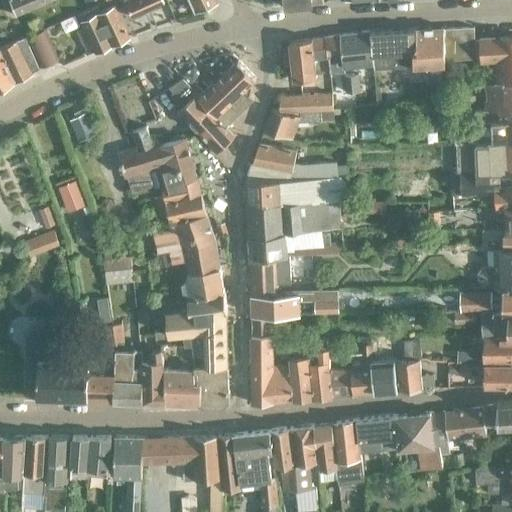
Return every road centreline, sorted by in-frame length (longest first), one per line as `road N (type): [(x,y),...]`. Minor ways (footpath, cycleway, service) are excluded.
road 1 (residential): [(239,420),(237,164),(266,95),(268,69),(254,26)]
road 2 (residential): [(239,420),(511,392)]
road 3 (residential): [(0,114),(159,45),(254,26)]
road 4 (residential): [(254,26),(511,9)]
road 5 (residential): [(0,418),(239,420)]
